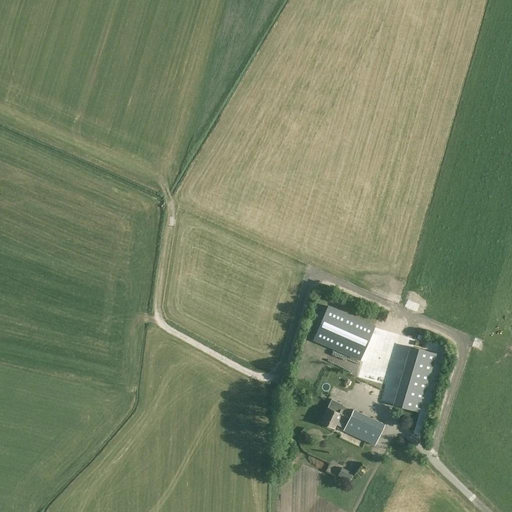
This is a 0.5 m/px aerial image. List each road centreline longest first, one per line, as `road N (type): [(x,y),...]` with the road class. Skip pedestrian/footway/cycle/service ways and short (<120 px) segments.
road 1 (track): [(164,188),(158,316),(251,374),(282,370),(304,292),(319,278),(452,333),(459,354),(427,454)]
road 2 (unclassified): [(354,397),(385,413),(486,511)]
